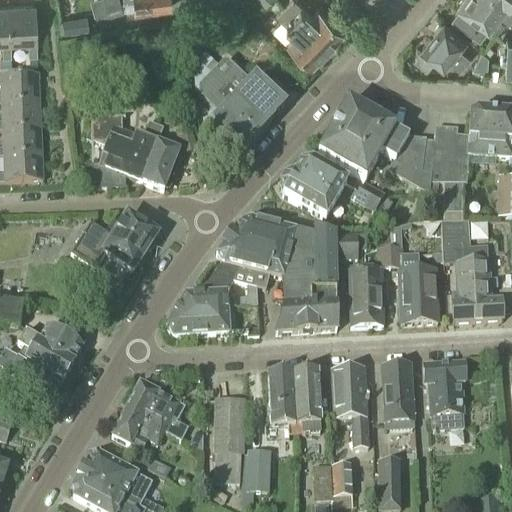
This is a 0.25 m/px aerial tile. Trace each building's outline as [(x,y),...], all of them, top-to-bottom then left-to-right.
[(103,0),(109,17),(121,13),(116,0),(103,0)] [(123,0),(124,3),(134,2),(136,13),(171,9),(169,0),(123,0)] [(202,13),(200,0),(188,0),(190,15),(202,13)] [(289,0),(285,5),(327,44),(341,30),(328,17),(330,14),(320,4),(310,14),(295,0),(289,0)] [(505,6),(496,0),(461,0),(455,8),(456,9),(449,20),(477,41),(485,30),(486,31),(488,29),(495,34),(503,24),(496,19),(505,6)] [(511,0),(496,0),(505,6),(511,11),(511,0)] [(311,62),(327,44),(285,5),(276,14),(282,20),(275,28),(311,62)] [(34,7),(8,8),(9,46),(27,45),(28,58),(36,58),(34,7)] [(8,8),(0,8),(0,46),(2,46),(2,59),(10,59),(9,46),(8,8)] [(61,23),(63,38),(88,34),(86,20),(61,23)] [(434,34),(419,53),(420,53),(414,61),(425,69),(431,62),(442,71),(449,62),(460,70),(469,58),(459,50),(466,42),(442,23),(440,26),(437,26),(434,30),(434,34)] [(503,73),(511,73),(511,41),(505,41),(503,73)] [(481,52),(487,58),(492,53),(485,47),(481,52)] [(471,70),(486,71),(487,58),(481,52),(471,70)] [(28,58),(29,72),(37,71),(36,58),(28,58)] [(10,69),(10,59),(2,59),(0,59),(0,63),(0,69),(10,69)] [(206,61),(198,69),(209,80),(205,85),(223,102),(224,101),(227,104),(231,100),(235,104),(229,110),(234,115),(230,119),(240,128),(243,125),(256,138),(258,139),(276,121),(274,119),(283,109),(255,82),(253,84),(246,76),(243,79),(226,63),(217,72),(206,61)] [(195,72),(193,74),(194,94),(195,96),(197,94),(198,92),(199,99),(212,112),(207,117),(214,124),(214,125),(242,152),(256,138),(243,125),(240,128),(230,119),(234,115),(229,110),(235,104),(231,100),(227,104),(224,101),(223,102),(205,85),(209,80),(198,69),(195,72)] [(0,108),(1,108),(39,107),(38,80),(0,81),(0,99),(0,100),(0,108)] [(380,158),(394,134),(395,133),(346,106),(316,159),(364,186),(380,158)] [(0,134),(2,134),(41,132),(39,107),(1,108),(1,125),(0,125),(0,134)] [(468,141),(467,161),(511,163),(511,158),(511,123),(508,117),(476,115),(469,122),(468,141)] [(90,129),(84,144),(90,146),(104,151),(99,164),(91,164),(92,194),(124,193),(124,182),(140,188),(155,147),(123,135),(122,120),(90,121),(90,129)] [(188,131),(173,136),(180,158),(194,153),(188,131)] [(41,132),(2,134),(3,151),(0,151),(0,160),(3,160),(42,158),(41,132)] [(408,143),(394,134),(380,158),(393,165),(386,176),(422,197),(428,197),(429,188),(433,146),(425,146),(425,143),(408,143)] [(433,146),(429,188),(442,188),(441,218),(461,218),(463,188),(466,188),(467,161),(468,141),(433,139),(433,146)] [(155,147),(140,188),(162,196),(164,192),(169,192),(172,184),(169,180),(172,172),(177,171),(180,164),(176,160),(178,156),(155,147)] [(42,158),(3,160),(4,177),(0,177),(0,186),(43,185),(42,158)] [(279,192),(282,200),(324,225),(345,188),(310,168),(299,171),(293,182),(283,184),(279,192)] [(511,181),(508,182),(499,181),(498,221),(511,221),(511,181)] [(359,193),(351,206),(371,218),(382,200),(362,188),(359,193)] [(134,273),(157,239),(128,220),(120,232),(114,228),(106,239),(91,229),(71,259),(94,275),(106,255),(134,273)] [(239,228),(216,259),(221,267),(220,269),(240,273),(232,286),(265,294),(268,280),(282,284),(283,305),(275,339),(335,335),(333,296),(336,296),(335,265),(334,242),(333,236),(314,231),(314,241),(249,224),(239,228)] [(475,326),(473,266),(468,266),(467,252),(466,225),(440,226),(442,257),(442,268),(455,267),(456,296),(451,296),(452,327),(475,326)] [(334,242),(335,265),(358,264),(357,255),(365,254),(364,241),(334,242)] [(489,305),(487,265),(486,265),(485,251),(467,252),(468,266),(473,266),(475,326),(501,325),(500,305),(489,305)] [(389,273),(402,273),(402,260),(402,253),(389,254),(389,273)] [(377,273),(389,273),(389,254),(376,254),(377,273)] [(442,268),(442,257),(431,258),(432,269),(442,268)] [(399,329),(421,328),(419,275),(419,259),(402,260),(402,273),(402,276),(397,276),(399,329)] [(240,273),(220,269),(198,298),(184,299),(165,330),(172,342),(226,339),(224,299),(232,286),(240,273)] [(349,332),(367,332),(366,282),(366,274),(359,274),(358,270),(348,271),(348,275),(347,275),(349,332)] [(366,282),(367,332),(382,331),(380,274),(366,274),(366,282)] [(419,275),(421,328),(436,327),(434,274),(419,275)] [(21,309),(0,305),(0,328),(18,331),(21,309)] [(17,363),(60,388),(81,353),(80,353),(84,345),(70,336),(65,344),(46,333),(40,343),(25,335),(17,349),(24,353),(17,363)] [(60,388),(17,363),(4,355),(0,362),(0,373),(9,379),(17,385),(36,396),(30,406),(44,415),(50,404),(50,405),(60,388)] [(463,368),(422,371),(423,390),(427,389),(429,421),(431,420),(431,435),(464,433),(461,387),(464,387),(463,368)] [(413,434),(410,372),(380,373),(384,436),(413,434)] [(330,376),(332,425),(351,424),(352,454),(367,453),(365,407),(364,407),(362,374),(330,376)] [(316,377),(291,379),(294,431),(294,440),(300,439),(319,438),(316,377)] [(291,379),(266,380),(269,432),(287,431),(294,431),(291,379)] [(123,417),(163,437),(180,446),(187,432),(170,423),(178,408),(138,388),(123,417)] [(214,487),(239,488),(240,459),(242,459),(244,406),(214,405),(212,458),(215,458),(214,487)] [(156,450),(163,437),(123,417),(111,441),(141,456),(146,445),(156,450)] [(0,486),(4,473),(0,471),(0,445),(4,447),(13,423),(0,418),(0,486)] [(188,448),(202,455),(202,440),(195,436),(188,448)] [(295,459),(293,440),(274,442),(276,461),(295,459)] [(245,498),(252,498),(267,498),(269,457),(246,456),(245,497),(245,498)] [(124,503),(138,511),(150,487),(136,479),(136,478),(96,457),(87,460),(74,484),(93,494),(95,490),(104,495),(108,489),(126,499),(124,503)] [(140,469),(163,482),(168,473),(145,461),(140,469)] [(399,511),(399,465),(376,466),(377,511),(399,511)] [(311,472),(313,507),(330,506),(331,506),(331,501),(330,487),(338,487),(337,470),(311,472)] [(338,487),(330,487),(331,501),(350,500),(351,500),(349,470),(337,470),(338,487)] [(93,494),(74,484),(70,493),(73,502),(91,511),(140,511),(138,511),(124,503),(126,499),(108,489),(104,495),(95,490),(93,494)] [(211,493),(211,504),(223,510),(227,501),(211,493)] [(252,511),(252,498),(245,498),(245,497),(242,496),(241,511),(252,511)] [(330,506),(329,511),(350,511),(350,500),(331,501),(331,506),(330,506)]
